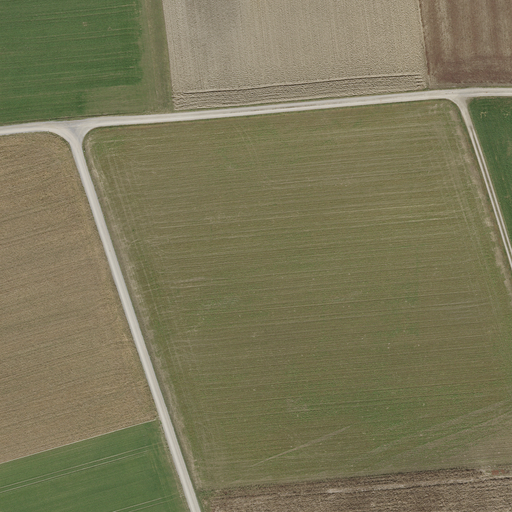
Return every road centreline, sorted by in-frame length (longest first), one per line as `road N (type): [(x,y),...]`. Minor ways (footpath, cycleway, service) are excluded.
road 1 (track): [(511,95),(0,132)]
road 2 (track): [(72,126),(198,511)]
road 3 (track): [(462,94),(511,252)]
